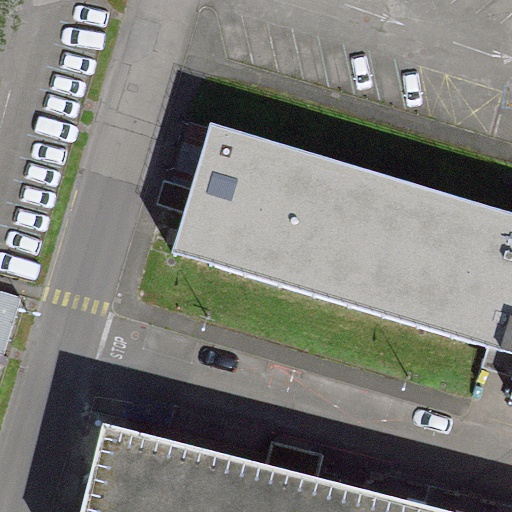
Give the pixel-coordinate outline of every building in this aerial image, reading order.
[(194,124),(172,182),(194,190),(213,129),(194,124)] [(174,257),(511,356),(511,220),(213,129),(194,190),(187,212),(174,257)] [(158,204),(187,212),(194,190),(172,182),(165,180),(158,204)] [(437,511),(356,491),(310,479),(318,454),(263,439),(257,467),(113,428),(91,511),(437,511)] [(360,477),(356,491),(437,511),(470,511),(472,504),(360,477)]
